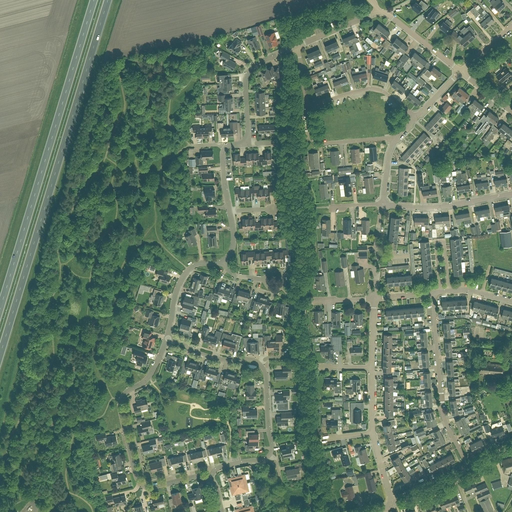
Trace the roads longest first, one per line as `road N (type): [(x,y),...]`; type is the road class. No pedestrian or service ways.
road 1 (trunk): [(0,356),(108,0)]
road 2 (trunk): [(94,0),(0,309)]
road 3 (residential): [(208,477),(150,487),(137,477),(119,400),(146,379),(167,337)]
road 4 (residential): [(469,468),(441,411),(432,292)]
road 5 (residential): [(382,204),(439,206),(511,193)]
road 6 (residential): [(247,142),(250,68),(296,45)]
road 7 (residential): [(307,106),(378,89),(415,117)]
